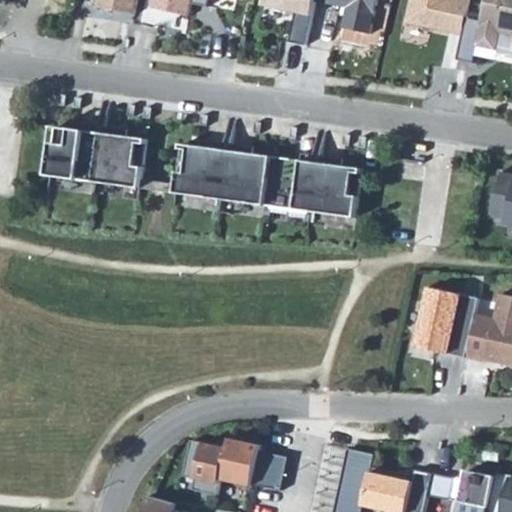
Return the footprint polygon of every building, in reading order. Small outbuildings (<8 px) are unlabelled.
[(139,0),(96,0),(95,7),(136,17),(139,0)] [(153,0),(152,8),(191,18),(194,0),(153,0)] [(267,0),(265,8),(298,17),(293,45),(308,47),(317,3),(317,0),(267,0)] [(317,0),(317,3),(375,14),(378,0),(317,0)] [(411,0),(408,19),(464,31),(471,0),(411,0)] [(511,37),(511,0),(487,0),(478,48),(499,52),(501,37),(511,37)] [(98,132),(57,126),(50,175),(142,188),(149,139),(105,133),(106,126),(99,125),(98,132)] [(225,149),(184,144),(177,191),(267,204),(273,156),(232,151),(233,144),(226,143),(225,149)] [(315,161),(273,156),(267,204),(358,217),(364,169),(321,163),(322,155),(315,155),(315,161)] [(511,169),(503,167),(493,210),(511,214),(510,219),(511,219),(511,169)] [(483,295),(430,283),(426,305),(430,306),(427,322),(422,321),(418,343),(470,354),(480,311),(483,295)] [(498,315),(480,311),(470,354),(489,359),(490,357),(511,361),(511,291),(503,290),(498,315)] [(231,447),(194,439),(186,475),(199,478),(196,488),(220,494),(231,447)] [(378,452),(352,447),(337,511),(365,511),(367,503),(376,464),(378,452)] [(292,455),(263,449),(256,483),(285,489),(292,455)] [(405,470),(376,464),(367,503),(393,508),(392,511),(428,511),(438,471),(420,467),(417,479),(404,476),(405,470)] [(511,511),(511,470),(501,468),(500,473),(470,466),(460,511),(491,511),(492,511),(497,511),(511,511)] [(177,511),(180,503),(152,495),(146,511),(177,511)]
